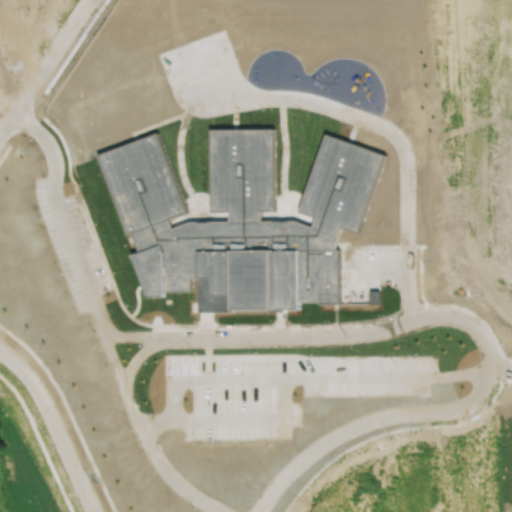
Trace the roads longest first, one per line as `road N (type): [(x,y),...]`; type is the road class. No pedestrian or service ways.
road 1 (residential): [(93,511),(36,391),(0,354)]
road 2 (residential): [(0,136),(90,0)]
